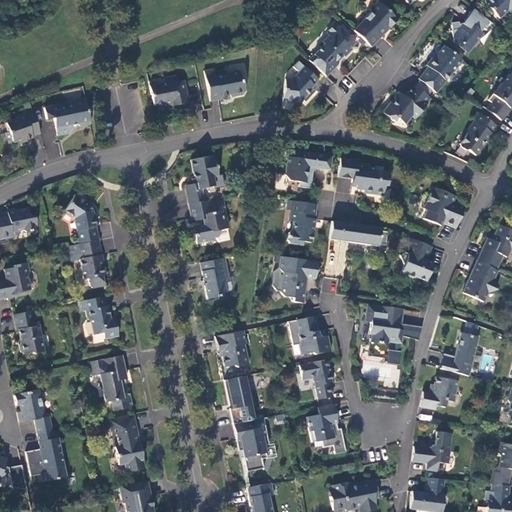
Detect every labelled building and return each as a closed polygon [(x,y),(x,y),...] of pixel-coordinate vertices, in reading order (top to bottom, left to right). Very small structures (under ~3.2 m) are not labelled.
[(511,0),(486,0),(483,2),(499,18),(508,11),(511,13),(511,12),(511,0)] [(353,31),(371,47),(385,32),(384,31),(387,26),(389,28),(397,19),(377,1),(370,9),(370,12),(353,31)] [(488,21),(473,9),(462,24),(459,24),(459,27),(457,29),(452,30),(453,44),(454,44),(459,43),(469,51),(483,34),(482,28),(488,21)] [(308,61),(325,77),(338,64),(336,63),(340,59),(338,58),(341,54),(344,57),(351,49),(350,48),(355,43),(334,23),(326,33),(328,35),(322,42),(323,44),(313,55),(316,57),(311,62),(309,60),(308,61)] [(459,43),(454,44),(466,53),(469,51),(459,43)] [(462,60),(443,45),(435,56),(433,55),(426,65),(427,66),(418,79),(419,80),(432,90),(436,93),(446,81),(445,80),(449,74),(449,71),(455,70),(462,60)] [(318,81),(298,62),(292,67),(298,72),(292,80),(284,79),(281,102),(295,103),(295,101),(299,101),(303,96),(305,98),(312,90),(310,88),(318,81)] [(203,72),(209,102),(219,101),(219,98),(234,95),(234,97),(243,95),(245,92),(243,82),(241,82),(239,72),(215,76),(214,70),(203,72)] [(486,109),(501,121),(509,111),(511,107),(511,76),(509,75),(488,100),(492,102),(486,109)] [(162,83),(150,86),(153,106),(166,104),(172,102),(172,105),(190,102),(185,80),(181,81),(180,78),(177,79),(173,79),(172,76),(165,78),(162,83)] [(432,90),(419,80),(414,86),(427,96),(432,90)] [(414,86),(413,85),(404,96),(398,92),(394,97),(395,101),(393,104),(390,102),(382,113),(394,121),(397,119),(404,124),(411,116),(415,119),(427,103),(426,102),(430,98),(427,96),(414,86)] [(81,125),(91,123),(86,97),(71,100),(71,102),(44,107),(47,118),(54,117),(58,135),(70,132),(73,129),(72,124),(77,123),(81,125)] [(492,102),(488,100),(482,107),(486,109),(492,102)] [(34,136),(41,134),(33,110),(25,113),(25,115),(18,117),(16,120),(7,123),(10,132),(6,134),(10,144),(24,139),(25,141),(34,137),(34,136)] [(496,127),(477,113),(473,119),(473,121),(466,131),(466,134),(459,144),(459,147),(464,150),(467,150),(475,155),(482,146),(482,145),(484,141),(486,142),(492,134),(491,134),(496,127)] [(164,126),(158,128),(159,134),(166,134),(164,126)] [(309,153),(287,150),(284,175),(288,181),(299,182),(298,187),(310,189),(312,171),(316,169),(329,171),(331,157),(317,154),(312,158),(309,153)] [(185,186),(189,203),(206,200),(203,190),(204,187),(215,185),(213,176),(219,175),(216,162),(213,163),(212,158),(211,155),(191,159),(194,174),(196,173),(197,177),(194,178),(192,179),(193,183),(185,186)] [(357,161),(339,159),(336,177),(351,180),(351,183),(356,184),(355,188),(355,189),(364,191),(366,191),(369,194),(382,196),(384,186),(386,186),(388,174),(375,172),(375,169),(368,167),(369,165),(356,163),(357,161)] [(440,223),(456,230),(464,210),(457,207),(457,206),(452,203),(454,197),(432,188),(423,210),(426,210),(423,220),(433,224),(435,220),(441,222),(440,223)] [(76,231),(79,244),(100,240),(93,210),(89,204),(75,195),(65,211),(65,214),(71,218),(74,217),(77,231),(76,231)] [(206,200),(189,203),(193,221),(203,219),(204,226),(196,228),(197,233),(195,234),(198,243),(212,240),(212,238),(231,233),(231,231),(234,230),(233,227),(242,225),(239,215),(237,215),(235,207),(238,206),(236,199),(230,201),(228,195),(206,200)] [(292,201),(290,210),(288,221),(293,222),(291,231),(290,231),(287,233),(286,242),(288,244),(301,246),(302,242),(311,243),(317,204),(292,201)] [(29,208),(0,213),(0,239),(14,237),(13,232),(23,229),(27,232),(35,230),(38,226),(36,216),(31,217),(29,208)] [(385,247),(387,232),(379,231),(380,229),(330,221),(327,238),(377,246),(385,247)] [(487,238),(477,261),(495,270),(501,256),(504,257),(506,258),(510,249),(511,250),(511,231),(498,226),(492,241),(487,238)] [(327,240),(377,248),(377,246),(327,238),(327,240)] [(426,261),(431,247),(409,239),(403,254),(399,256),(403,265),(401,271),(402,274),(412,279),(415,278),(426,281),(433,264),(426,261)] [(79,244),(77,245),(84,279),(88,278),(90,285),(93,288),(105,285),(104,275),(106,274),(105,265),(102,265),(100,255),(103,254),(100,240),(79,244)] [(495,270),(497,271),(504,257),(501,256),(495,270)] [(317,262),(280,257),(278,267),(273,272),(271,285),(276,291),(280,292),(280,293),(283,297),(291,298),(291,302),(302,303),(304,289),(300,289),(301,277),(315,279),(317,262)] [(230,278),(226,258),(201,263),(204,281),(207,281),(208,285),(206,286),(208,298),(220,296),(220,294),(227,292),(225,282),(227,278),(230,278)] [(495,270),(477,261),(467,283),(465,286),(462,293),(484,302),(487,295),(497,290),(493,281),(492,276),(495,270)] [(0,300),(12,298),(12,295),(22,293),(22,292),(32,289),(30,275),(30,273),(29,262),(14,266),(14,268),(6,269),(7,280),(0,281),(0,300)] [(106,305),(105,296),(81,301),(83,311),(86,310),(88,318),(91,320),(94,334),(104,333),(105,338),(119,335),(116,322),(112,323),(111,318),(108,305),(106,305)] [(377,306),(366,304),(365,312),(375,313),(377,306)] [(401,344),(401,339),(402,331),(396,330),(397,324),(401,325),(403,309),(377,306),(375,313),(365,312),(364,322),(370,323),(368,335),(369,335),(369,342),(376,344),(375,344),(380,345),(380,344),(386,345),(387,343),(401,344)] [(34,311),(14,315),(17,330),(19,329),(22,342),(20,344),(22,352),(24,353),(33,352),(35,354),(45,351),(40,324),(36,325),(34,311)] [(317,332),(314,316),(286,322),(292,346),(298,345),(300,355),(311,352),(313,355),(330,351),(326,336),(323,336),(321,337),(317,335),(316,332),(317,332)] [(476,337),(479,326),(466,322),(463,334),(469,336),(476,337)] [(233,333),(214,338),(216,350),(222,349),(223,352),(221,356),(223,367),(232,365),(235,367),(247,365),(243,344),(244,344),(242,331),(233,333)] [(439,370),(469,377),(472,365),(469,364),(472,354),(474,354),(477,341),(471,339),(469,336),(463,334),(461,333),(454,357),(452,356),(451,359),(443,357),(439,370)] [(124,355),(90,362),(91,367),(99,366),(101,374),(107,401),(113,401),(115,410),(134,406),(130,388),(123,389),(122,384),(121,380),(126,379),(127,379),(128,377),(124,355)] [(326,359),(297,365),(300,380),(312,378),(316,399),(331,396),(328,383),(330,382),(328,371),(327,371),(326,368),(328,367),(326,359)] [(99,366),(91,367),(93,375),(101,374),(99,366)] [(229,409),(232,424),(255,420),(249,391),(247,391),(244,376),(223,380),(228,406),(231,406),(231,408),(229,409)] [(422,392),(419,407),(434,410),(435,406),(444,408),(446,401),(453,403),(456,382),(435,377),(434,386),(431,385),(429,393),(422,392)] [(396,399),(396,391),(377,389),(377,397),(396,399)] [(36,420),(39,434),(45,433),(54,431),(51,417),(45,417),(40,390),(19,395),(15,396),(17,406),(21,405),(22,412),(19,413),(21,423),(36,420)] [(333,404),(317,407),(318,415),(306,417),(311,443),(320,442),(322,448),(332,447),(334,454),(345,452),(340,429),(334,430),(333,424),(337,423),(333,404)] [(136,414),(111,420),(113,427),(117,427),(118,434),(121,445),(116,446),(120,465),(127,463),(129,471),(146,468),(141,441),(138,441),(136,430),(138,429),(136,414)] [(255,420),(232,424),(238,451),(241,450),(242,456),(246,472),(262,468),(262,470),(263,470),(261,459),(265,458),(266,459),(263,445),(267,443),(267,445),(268,445),(264,425),(263,425),(262,418),(255,420)] [(27,452),(32,476),(47,473),(48,480),(68,477),(60,437),(55,438),(54,431),(45,433),(47,440),(40,441),(42,449),(27,452)] [(428,448),(413,447),(411,461),(426,464),(426,470),(436,471),(437,463),(447,464),(451,434),(436,432),(434,445),(432,445),(428,448)] [(489,484),(490,484),(507,486),(511,470),(511,445),(501,443),(498,453),(499,458),(497,467),(493,470),(489,484)] [(14,484),(28,489),(23,465),(10,467),(6,466),(8,459),(1,457),(1,455),(0,454),(0,477),(2,478),(9,481),(14,482),(14,484)] [(443,488),(444,480),(426,478),(424,494),(411,492),(409,509),(430,511),(429,511),(441,511),(443,496),(444,496),(446,488),(443,488)] [(149,480),(121,486),(125,502),(126,502),(129,511),(130,511),(155,511),(154,505),(151,506),(150,497),(153,496),(149,480)] [(334,496),(330,497),(333,511),(345,509),(346,511),(358,509),(358,511),(368,511),(377,510),(374,499),(378,498),(375,480),(360,483),(358,487),(351,488),(350,482),(332,486),(332,488),(334,496)] [(270,483),(245,488),(249,507),(251,506),(252,511),(271,511),(268,496),(268,493),(272,493),(270,483)] [(511,511),(511,501),(508,501),(509,486),(507,486),(490,484),(489,492),(485,492),(484,500),(490,501),(489,508),(486,508),(485,511),(511,511)]
